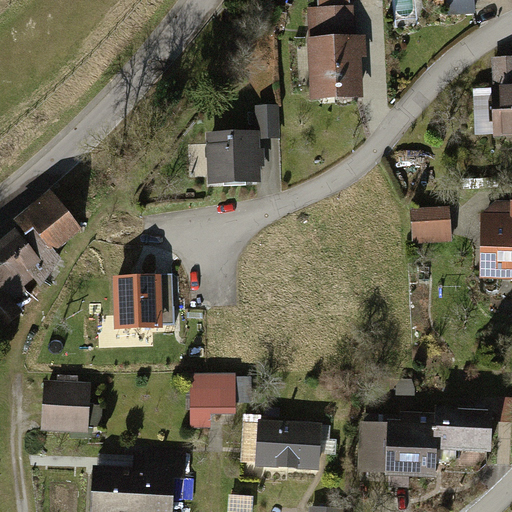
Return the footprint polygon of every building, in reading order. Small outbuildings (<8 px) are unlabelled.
[(354,1),(322,2),(322,35),(314,35),(315,99),(367,98),(365,34),(354,35),(354,1)] [(511,59),(496,61),(499,135),(511,134),(511,59)] [(260,103),(261,134),(286,134),(285,103),(260,103)] [(262,182),(261,134),(213,135),(214,183),(262,182)] [(25,223),(52,254),(81,229),(49,193),(20,218),(25,223)] [(511,204),(496,204),(488,214),(489,278),(511,278),(511,204)] [(454,206),(415,208),(417,241),(456,239),(454,206)] [(0,244),(0,262),(25,291),(59,262),(52,254),(25,223),(0,244)] [(25,291),(0,262),(0,327),(4,331),(25,312),(15,301),(25,291)] [(143,298),(96,283),(79,338),(126,353),(143,298)] [(243,373),(196,373),(196,424),(217,424),(217,409),(243,409),(243,373)] [(96,384),(50,383),(48,425),(94,426),(96,384)] [(443,416),(442,445),(496,446),(497,409),(443,408),(443,416)] [(442,445),(443,416),(400,415),(399,424),(367,423),(366,470),(442,472),(442,445)] [(319,425),(260,424),(259,466),(319,466),(319,425)] [(247,437),(227,437),(226,451),(246,452),(247,437)] [(144,469),(97,467),(95,511),(172,511),(173,479),(186,480),(187,455),(145,453),(144,469)]
